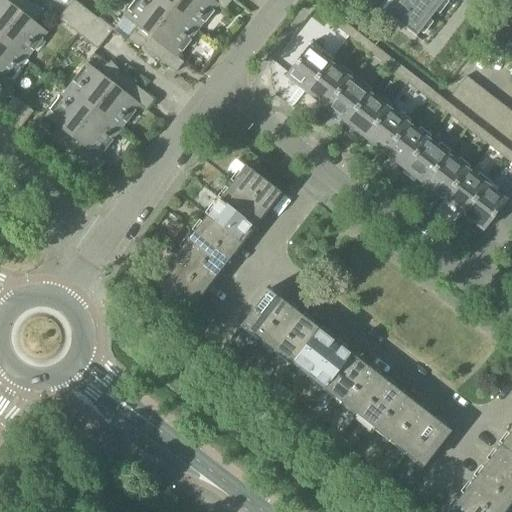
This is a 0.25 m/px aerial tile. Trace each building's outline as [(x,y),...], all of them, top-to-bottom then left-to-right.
[(0,0),(0,38),(28,3),(24,0),(0,0)] [(93,15),(73,0),(66,10),(85,25),(93,15)] [(142,47),(171,11),(156,0),(142,0),(141,2),(138,0),(135,0),(123,17),(134,26),(127,36),(142,47)] [(156,0),(171,11),(178,0),(156,0)] [(223,10),(230,0),(178,0),(171,11),(192,28),(199,20),(202,22),(216,5),(223,10)] [(393,0),(384,12),(415,36),(443,0),(393,0)] [(33,51),(47,33),(35,24),(43,14),(28,3),(0,38),(0,39),(22,56),(29,48),(33,51)] [(78,35),(85,25),(66,10),(58,19),(78,35)] [(185,37),(192,28),(171,11),(142,47),(175,72),(182,63),(175,57),(189,40),(185,37)] [(85,25),(105,40),(112,30),(93,15),(85,25)] [(348,38),(354,30),(334,15),(329,22),(348,38)] [(97,50),(105,40),(85,25),(78,35),(97,50)] [(368,53),(373,46),(354,30),(348,38),(368,53)] [(15,66),(22,56),(0,39),(0,82),(5,87),(19,69),(15,66)] [(305,94),(331,59),(322,52),(320,55),(309,46),(284,78),(305,94)] [(387,68),(393,61),(373,46),(368,53),(387,68)] [(324,109),(351,75),(342,68),(340,70),(330,63),(332,60),(331,59),(305,94),(324,109)] [(407,83),(413,76),(393,61),(387,68),(407,83)] [(93,111),(121,75),(106,63),(98,73),(87,64),(72,83),(76,86),(70,94),(93,111)] [(145,111),(153,100),(121,75),(93,111),(114,128),(121,120),(124,123),(138,105),(145,111)] [(344,124),(370,90),(361,83),(359,85),(350,78),(352,75),(351,75),(324,109),(344,124)] [(427,99),(432,91),(413,76),(407,83),(427,99)] [(461,104),(476,85),(466,77),(451,96),(461,104)] [(485,92),(481,89),(476,85),(461,104),(470,111),(485,92)] [(363,140),(390,105),(380,98),(379,100),(369,93),(371,91),(370,90),(344,124),(363,140)] [(447,114),(452,107),(432,91),(427,99),(447,114)] [(480,118),(494,99),(485,92),(470,111),(480,118)] [(65,147),(93,111),(70,94),(63,102),(59,99),(45,117),(56,126),(49,135),(65,147)] [(0,117),(8,124),(24,104),(15,97),(0,115),(0,117)] [(504,107),(496,100),(494,99),(480,118),(489,125),(504,107)] [(33,111),(24,104),(8,124),(17,131),(33,111)] [(383,155),(410,121),(400,113),(398,116),(389,108),(391,106),(390,105),(363,140),(383,155)] [(466,129),(472,122),(452,107),(447,114),(466,129)] [(511,114),(511,113),(511,112),(504,107),(489,125),(498,133),(511,114)] [(107,137),(114,128),(93,111),(65,147),(97,172),(105,162),(98,157),(111,140),(107,137)] [(508,140),(511,134),(511,114),(498,133),(508,140)] [(403,170),(430,136),(420,129),(418,131),(409,124),(411,121),(410,121),(383,155),(403,170)] [(486,145),(491,137),(472,122),(466,129),(486,145)] [(440,144),(431,137),(430,136),(403,170),(422,185),(449,151),(440,144)] [(505,160),(511,153),(491,137),(486,145),(505,160)] [(459,159),(457,162),(448,155),(450,152),(449,151),(422,185),(442,201),(469,167),(459,159)] [(280,194),(277,192),(245,167),(232,184),(264,209),(267,211),(280,194)] [(462,216),(488,182),(479,175),(477,177),(467,170),(470,167),(469,167),(442,201),(462,216)] [(509,198),(508,198),(498,190),(496,192),(487,185),(489,183),(488,182),(462,216),(482,232),(509,198)] [(267,211),(264,209),(232,184),(219,200),(251,225),(254,227),(267,211)] [(254,227),(251,225),(219,200),(206,217),(238,241),(241,244),(254,227)] [(241,244),(238,241),(206,217),(193,233),(225,258),(228,261),(241,244)] [(228,261),(225,258),(193,233),(181,250),(212,275),(216,277),(228,261)] [(216,277),(212,275),(181,250),(168,266),(200,291),(203,293),(216,277)] [(203,293),(200,291),(168,266),(155,283),(190,311),(203,293)] [(256,340),(285,303),(268,290),(239,327),(256,340)] [(273,353),(301,316),(285,303),(256,340),(273,353)] [(289,366),(318,329),(301,316),(273,353),(289,366)] [(306,379),(334,342),(318,329),(289,366),(306,379)] [(322,391),(351,354),(334,342),(306,379),(322,391)] [(339,405),(367,368),(351,354),(322,391),(339,405)] [(355,417),(384,380),(367,368),(339,405),(355,417)] [(368,435),(372,430),(400,393),(384,380),(355,417),(352,422),(368,435)] [(388,443),(417,406),(400,393),(372,430),(388,443)] [(405,456),(433,419),(417,406),(388,443),(405,456)] [(405,456),(422,469),(450,432),(433,419),(405,456)] [(511,453),(511,430),(501,445),(511,453)] [(332,448),(338,453),(343,447),(337,442),(332,448)] [(511,480),(511,453),(501,445),(487,462),(511,480)] [(506,503),(511,495),(511,480),(487,462),(475,478),(506,503)] [(483,511),(499,511),(506,503),(475,478),(462,495),(483,511)] [(448,511),(483,511),(462,495),(449,511),(448,511)]
